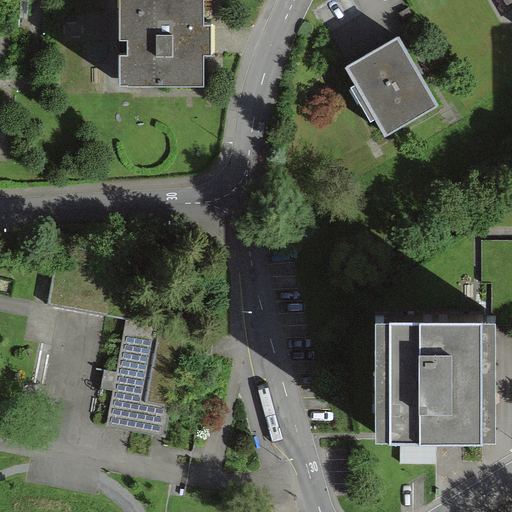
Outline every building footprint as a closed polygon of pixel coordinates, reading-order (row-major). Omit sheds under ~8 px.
[(122,51),(122,81),(208,81),(208,50),(215,50),(215,34),(215,20),(208,20),(207,0),(122,0),(123,35),(130,35),(130,51),(122,51)] [(357,83),(352,86),(371,120),(376,117),(385,133),(439,103),(421,71),(400,33),(346,63),(357,83)] [(28,307),(100,324),(114,264),(42,247),(28,307)] [(472,314),(362,314),(361,437),(472,438),(472,314)] [(102,390),(113,392),(107,429),(166,439),(185,331),(126,321),(117,373),(105,371),(102,390)]
